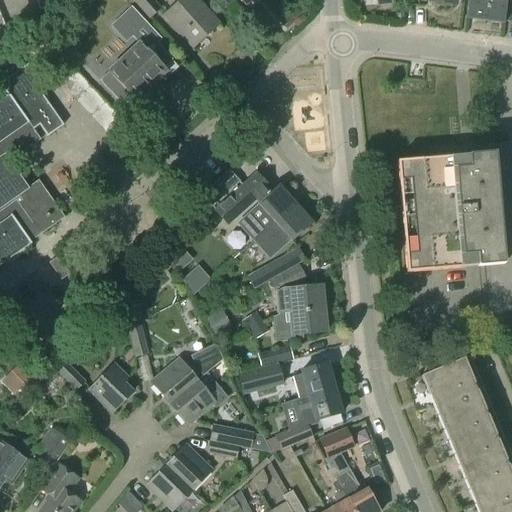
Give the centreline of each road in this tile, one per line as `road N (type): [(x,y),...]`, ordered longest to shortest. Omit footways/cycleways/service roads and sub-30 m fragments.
road 1 (residential): [(349,204),(252,101),(299,49),(333,36)]
road 2 (residential): [(511,409),(481,341),(371,384)]
road 3 (residential): [(371,384),(349,204)]
road 4 (residential): [(511,60),(333,36)]
road 5 (residential): [(349,204),(333,36)]
road 6 (residential): [(420,511),(371,384)]
